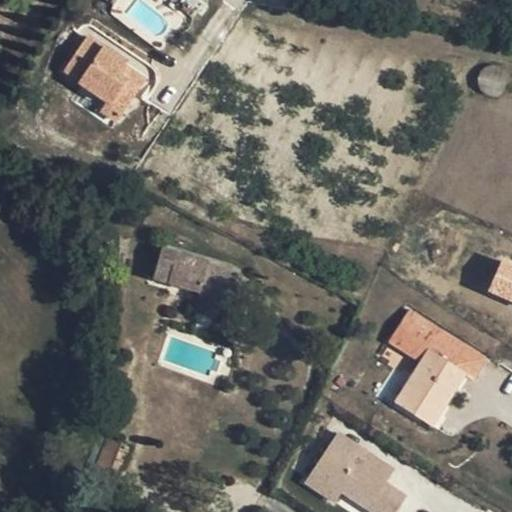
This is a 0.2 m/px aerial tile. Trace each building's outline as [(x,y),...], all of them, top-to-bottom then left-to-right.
[(150,76),(88,33),(60,72),(104,104),(98,112),(116,124),(150,76)] [(161,249),(153,279),(197,292),(195,303),(218,310),(229,268),(161,249)] [(511,302),(511,265),(496,261),(487,296),(511,302)] [(428,350),(394,403),(415,417),(422,406),(438,417),(465,374),(428,350)] [(432,428),(438,417),(422,406),(415,417),(432,428)] [(386,482),(396,466),(335,431),(303,485),(335,504),(340,495),(368,511),(395,511),(407,494),(386,482)] [(105,441),(97,438),(82,474),(91,477),(105,441)] [(107,439),(105,441),(91,477),(113,487),(128,448),(107,439)] [(118,490),(113,487),(91,477),(82,474),(81,473),(75,487),(113,503),(115,500),(118,491),(118,490)]
